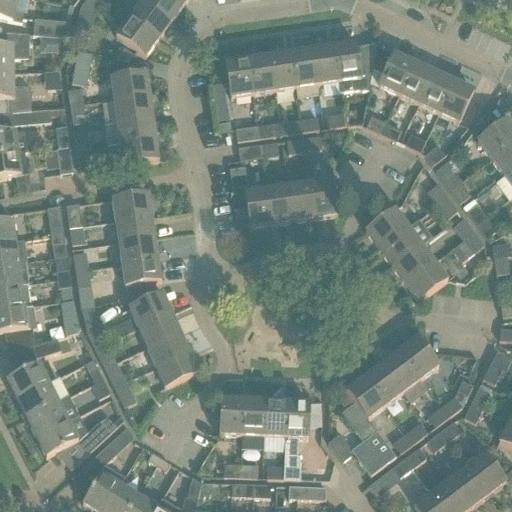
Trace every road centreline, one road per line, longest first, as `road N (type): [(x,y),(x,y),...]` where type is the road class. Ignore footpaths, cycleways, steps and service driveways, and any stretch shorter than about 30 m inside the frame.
road 1 (residential): [(206,271),(177,74),(218,15),(325,0)]
road 2 (residential): [(493,332),(379,316),(339,260),(318,252),(234,275),(206,271)]
road 3 (residential): [(165,458),(223,371),(200,303),(206,271)]
road 4 (residential): [(337,0),(511,80)]
